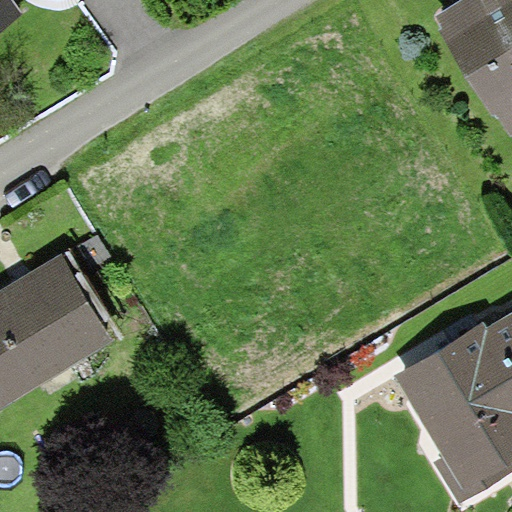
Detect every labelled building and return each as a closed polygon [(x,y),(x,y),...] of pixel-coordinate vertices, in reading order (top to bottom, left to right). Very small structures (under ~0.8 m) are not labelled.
[(0,0),(0,24),(22,8),(15,0),(0,0)] [(511,0),(461,0),(442,12),(450,26),(495,97),(511,86),(511,0)] [(511,86),(495,97),(511,123),(511,86)] [(3,290),(0,292),(0,371),(10,389),(109,328),(64,254),(3,290)] [(443,455),(465,490),(511,463),(504,451),(511,446),(511,316),(487,331),(481,322),(407,367),(437,417),(455,448),(443,455)]
